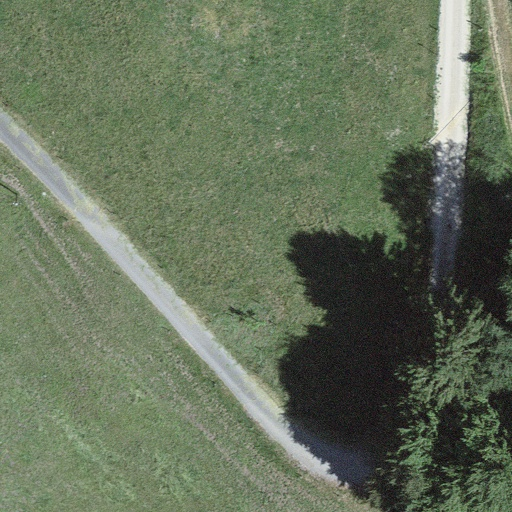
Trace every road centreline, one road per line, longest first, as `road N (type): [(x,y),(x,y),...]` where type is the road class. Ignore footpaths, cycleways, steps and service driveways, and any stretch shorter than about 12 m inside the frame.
road 1 (track): [(0,130),(278,431),(329,467),(402,467),(439,424),(444,301)]
road 2 (track): [(455,0),(444,301)]
